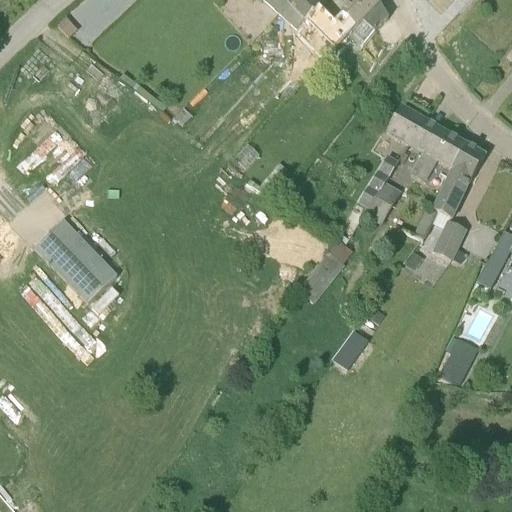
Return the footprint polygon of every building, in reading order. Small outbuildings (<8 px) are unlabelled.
[(259,0),(326,61),(357,30),(341,15),(335,22),(313,0),(286,0),(285,2),(283,0),(259,0)] [(356,0),(352,5),(351,4),(341,15),(357,30),(362,25),(374,36),(388,22),(379,5),(381,3),(379,0),(356,0)] [(68,41),(76,33),(65,21),(57,28),(68,41)] [(56,76),(64,84),(71,91),(97,64),(82,49),(56,76)] [(386,137),(408,150),(423,123),(401,110),(386,137)] [(423,123),(408,150),(421,157),(409,177),(424,185),(437,164),(451,172),(465,148),(423,123)] [(465,148),(451,172),(431,213),(452,223),(484,159),(465,148)] [(388,187),(386,186),(398,164),(387,157),(358,206),(367,211),(372,214),(388,187)] [(292,178),(279,165),(270,174),(259,166),(249,180),(274,197),(292,178)] [(368,221),(381,229),(401,195),(388,187),(372,214),(368,221)] [(424,242),(436,218),(427,213),(414,237),(424,242)] [(86,307),(116,278),(63,223),(33,253),(86,307)] [(461,268),(466,258),(457,253),(467,234),(447,224),(432,254),(461,268)] [(509,256),(511,251),(511,240),(504,236),(487,269),(485,268),(481,274),(493,280),(496,274),(499,276),(509,256)] [(302,293),(317,305),(352,260),(338,248),(302,293)] [(415,274),(423,261),(413,255),(405,267),(415,274)] [(378,326),(384,317),(372,309),(366,317),(378,326)] [(347,373),(367,344),(352,333),(331,363),(347,373)] [(476,352),(456,342),(439,378),(459,388),(476,352)] [(267,444),(284,423),(271,413),(255,434),(267,444)]
